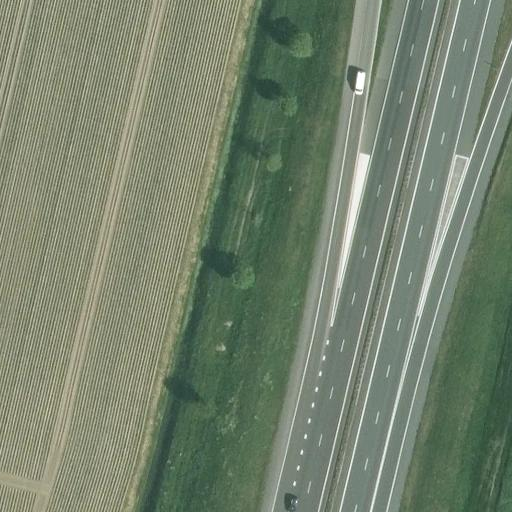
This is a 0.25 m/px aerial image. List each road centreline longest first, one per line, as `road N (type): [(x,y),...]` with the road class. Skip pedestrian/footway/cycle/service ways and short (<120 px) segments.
road 1 (track): [(294,0),(170,511)]
road 2 (motorway): [(354,511),(474,0)]
road 3 (motorway): [(374,511),(439,276),(511,60)]
road 4 (track): [(225,511),(339,55)]
road 5 (motorway): [(423,0),(345,331)]
road 6 (motorway): [(372,0),(350,152),(345,331)]
road 7 (track): [(249,511),(295,311),(298,224)]
road 8 (track): [(431,511),(481,263)]
road 9 (motorway): [(345,331),(303,511)]
road 10 (track): [(477,511),(511,364)]
